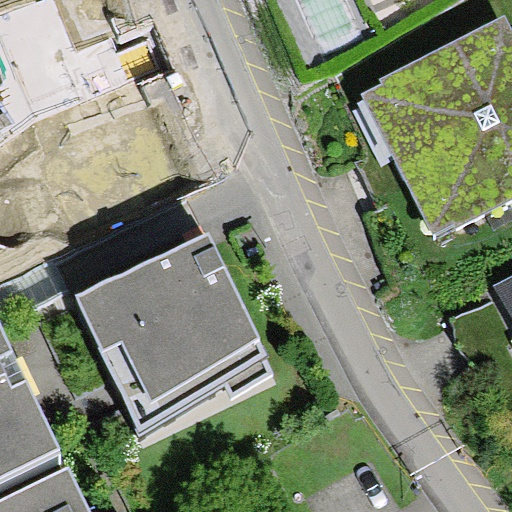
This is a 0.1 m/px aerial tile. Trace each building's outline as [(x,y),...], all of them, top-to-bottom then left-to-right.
[(97,218),(178,183),(126,63),(98,0),(0,0),(0,31),(75,205),(89,200),(97,218)] [(511,76),(495,45),(373,111),(443,240),(511,202),(511,76)] [(225,390),(233,402),(274,378),(207,242),(77,305),(142,438),(225,390)] [(511,287),(491,299),(511,337),(511,287)] [(0,490),(64,459),(2,326),(0,326),(0,490)] [(88,511),(70,473),(0,508),(0,511),(88,511)]
